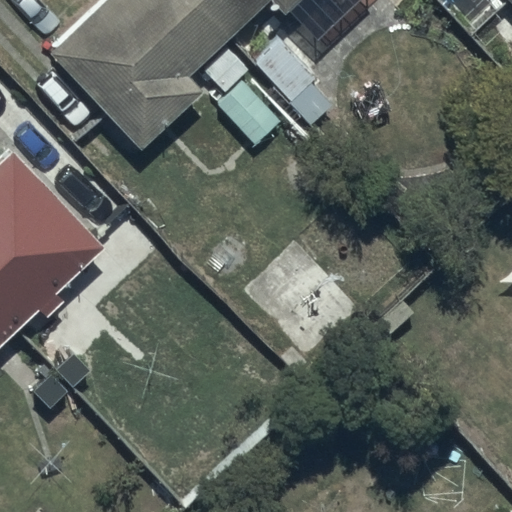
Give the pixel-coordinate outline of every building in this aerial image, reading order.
[(295,0),(100,0),(46,52),(138,149),(201,89),(187,75),(264,0),(272,0),(283,11),(295,0)] [(384,0),(396,13),(410,0),(384,0)] [(279,37),(252,62),(288,101),(315,77),(279,37)] [(242,78),(214,103),(252,144),(279,119),(242,78)] [(9,149),(0,157),(0,341),(36,308),(43,315),(62,297),(55,289),(100,247),(9,149)]
